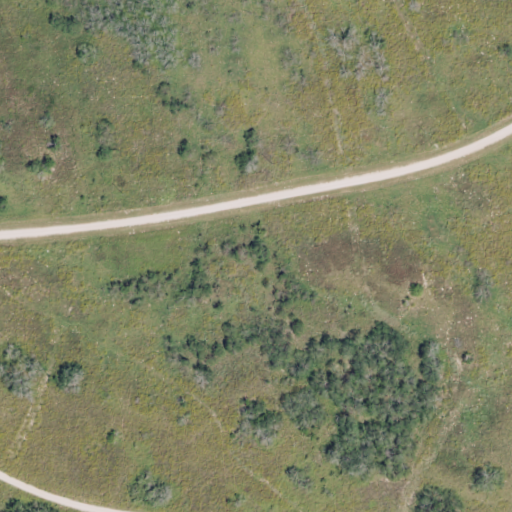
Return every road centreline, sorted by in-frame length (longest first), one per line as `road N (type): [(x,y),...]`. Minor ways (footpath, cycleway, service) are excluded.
road 1 (residential): [(0,237),(343,182),(449,157),(511,126)]
road 2 (residential): [(237,511),(201,479),(0,452)]
